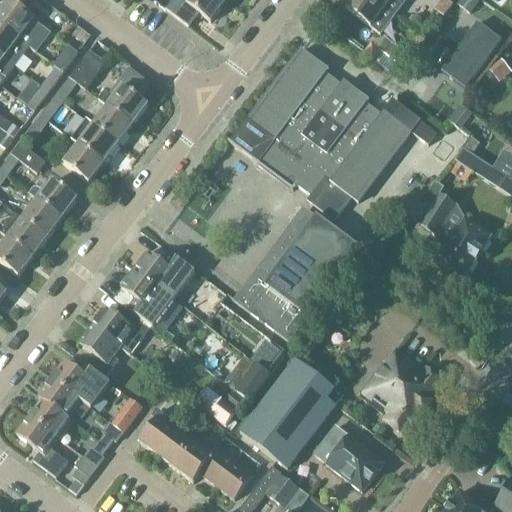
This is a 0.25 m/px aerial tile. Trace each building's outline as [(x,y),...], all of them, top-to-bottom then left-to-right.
[(225,5),(218,0),(174,0),(166,12),(188,29),(198,16),(210,25),(225,5)] [(396,17),(387,10),(372,0),(354,0),(346,12),(381,37),(396,17)] [(372,0),(387,10),(396,17),(409,0),(372,0)] [(444,0),(437,0),(431,11),(443,18),(451,3),(444,0)] [(463,0),(458,7),(470,16),(479,5),(472,0),(463,0)] [(52,36),(9,4),(0,16),(0,28),(30,51),(37,56),(52,36)] [(466,92),(502,44),(478,26),(442,74),(466,92)] [(30,51),(0,28),(0,58),(16,70),(30,51)] [(405,56),(384,40),(377,50),(397,65),(405,56)] [(56,70),(64,76),(79,57),(69,49),(54,68),(56,70)] [(229,144),(228,145),(276,181),(280,182),(284,180),(310,200),(307,204),(334,225),(352,202),(358,207),(411,136),(428,148),(437,138),(421,124),(393,103),(382,117),(368,106),(369,104),(344,85),(342,88),(327,76),(329,73),(302,53),(275,87),(234,141),(231,145),(229,144)] [(16,70),(0,58),(0,88),(1,89),(16,70)] [(85,61),(70,81),(77,87),(85,93),(100,73),(85,61)] [(490,73),(497,81),(509,71),(502,63),(490,73)] [(41,89),(50,95),(64,76),(56,70),(41,89)] [(109,110),(133,129),(148,109),(139,102),(150,87),(129,71),(110,97),(105,93),(99,102),(109,110)] [(63,105),(77,87),(70,81),(56,99),(63,105)] [(35,114),(50,95),(41,89),(27,108),(35,114)] [(63,105),(56,99),(41,119),(49,125),(63,105)] [(119,148),(133,129),(109,110),(95,129),(87,123),(86,123),(119,148)] [(49,125),(41,119),(26,139),(34,145),(49,125)] [(72,142),(80,148),(105,167),(119,148),(86,123),(72,142)] [(20,147),(11,158),(0,173),(0,174),(7,180),(19,164),(37,178),(46,166),(20,147)] [(90,187),(105,167),(80,148),(65,168),(90,187)] [(455,164),(511,200),(511,159),(507,157),(495,175),(472,159),(462,153),(455,164)] [(38,204),(63,222),(77,203),(53,184),(44,196),(38,192),(33,192),(29,198),(38,204)] [(440,197),(445,190),(436,185),(409,219),(421,227),(440,198),(440,197)] [(491,239),(465,222),(454,239),(443,232),(457,209),(440,198),(421,227),(420,229),(437,240),(439,238),(446,243),(438,255),(442,257),(440,261),(452,268),(447,275),(448,278),(458,285),(462,284),(466,277),(467,278),(491,239)] [(24,223),(49,241),(63,222),(38,204),(24,223)] [(9,242),(34,261),(49,241),(24,223),(15,216),(1,235),(9,242)] [(293,227),(236,303),(291,344),(310,320),(307,318),(358,250),(318,220),(306,236),(293,227)] [(0,265),(20,280),(34,261),(9,242),(0,254),(0,265)] [(149,256),(135,273),(175,303),(196,276),(169,255),(162,265),(149,256)] [(154,331),(175,303),(135,273),(122,291),(135,301),(127,311),(152,330),(154,331)] [(117,319),(107,311),(93,329),(121,350),(131,358),(152,330),(127,311),(120,321),(117,319)] [(93,329),(80,347),(93,356),(85,367),(94,373),(93,373),(105,382),(119,364),(114,360),(121,350),(93,329)] [(273,364),(258,353),(251,363),(266,374),(273,364)] [(433,409),(432,404),(446,386),(425,370),(421,376),(395,356),(384,370),(382,369),(359,398),(388,420),(385,423),(406,439),(424,416),(428,415),(433,409)] [(66,364),(53,382),(82,404),(91,411),(110,386),(105,382),(93,373),(88,380),(66,364)] [(289,473),(337,410),(328,403),(334,395),(335,393),(296,364),(241,436),(289,473)] [(257,368),(236,395),(250,405),(269,379),(270,378),(257,368)] [(69,420),(82,404),(53,382),(39,400),(43,403),(73,424),(74,423),(69,420)] [(236,414),(207,392),(196,408),(225,429),(236,414)] [(233,393),(225,403),(241,416),(249,405),(233,393)] [(334,395),(328,403),(337,410),(341,412),(345,406),(340,403),(342,400),(334,395)] [(131,402),(125,409),(122,414),(113,426),(123,434),(142,410),(131,402)] [(43,403),(31,420),(60,442),(73,424),(43,403)] [(141,445),(158,458),(180,429),(159,413),(146,429),(150,432),(141,445)] [(52,452),(60,442),(31,420),(17,438),(41,456),(34,464),(57,481),(69,465),(52,452)] [(198,442),(180,429),(158,458),(175,471),(198,442)] [(362,495),(384,467),(348,439),(335,430),(314,457),(326,467),(362,495)] [(105,436),(99,444),(108,451),(114,443),(105,436)] [(175,471),(193,485),(218,452),(217,451),(214,455),(198,442),(175,471)] [(93,452),(102,459),(108,451),(99,444),(93,452)] [(235,465),(218,452),(193,485),(201,476),(217,489),(235,465)] [(235,503),(253,479),(235,465),(217,489),(235,503)] [(268,476),(278,483),(282,479),(282,478),(272,470),(268,476)] [(72,480),(81,487),(87,479),(78,472),(72,480)] [(264,481),(274,489),(278,483),(268,476),(264,481)] [(300,511),(310,499),(300,492),(282,479),(278,483),(274,489),(270,494),(267,498),(281,509),(278,511),(300,511)] [(264,481),(260,487),(270,494),(274,489),(264,481)] [(511,511),(511,482),(495,508),(499,511),(511,511)] [(256,493),(266,500),(267,498),(268,497),(270,494),(260,487),(256,493)] [(262,506),(266,500),(256,493),(252,498),(262,506)] [(447,511),(486,511),(459,494),(447,511)] [(248,504),(257,511),(262,506),(252,498),(248,504)]
